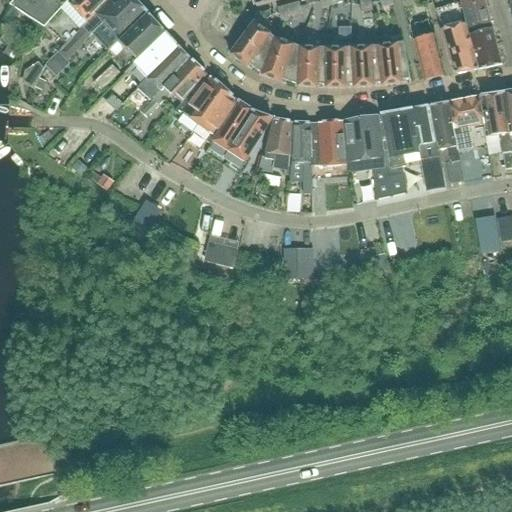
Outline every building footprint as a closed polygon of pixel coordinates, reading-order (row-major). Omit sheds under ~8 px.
[(4,0),(3,3),(11,8),(18,0),(4,0)] [(18,0),(11,8),(21,14),(16,21),(28,29),(33,21),(44,28),(59,12),(69,0),(18,0)] [(70,0),(67,3),(86,24),(107,0),(70,0)] [(118,43),(146,15),(131,0),(115,0),(112,4),(109,1),(94,15),(95,16),(83,28),(73,38),(80,46),(90,36),(91,35),(101,26),(118,43)] [(318,0),(319,4),(321,10),(332,7),(329,0),(318,0)] [(359,2),(359,6),(360,14),(372,12),(370,0),(359,2)] [(378,0),(380,3),(381,9),(392,6),(390,0),(378,0)] [(417,0),(403,0),(405,11),(419,8),(417,0)] [(458,0),(461,10),(484,3),(482,0),(458,0)] [(491,30),(484,3),(461,10),(468,36),(491,30)] [(301,15),(299,8),(298,4),(287,7),(290,18),(301,15)] [(436,11),(454,76),(477,72),(458,5),(436,11)] [(277,9),(278,14),(280,20),(285,24),(290,18),(287,7),(277,9)] [(48,30),(63,44),(79,25),(81,24),(66,10),(48,30)] [(118,43),(116,45),(133,66),(164,35),(146,15),(118,43)] [(248,66),(254,70),(267,54),(269,55),(274,40),(253,24),(229,56),(246,69),(248,66)] [(491,30),(468,36),(478,72),(502,67),(491,30)] [(146,79),(177,49),(164,35),(133,66),(124,75),(128,79),(137,70),(146,79)] [(434,36),(414,42),(424,81),(444,78),(434,36)] [(288,84),(295,65),(295,64),(298,65),(299,49),(299,48),(274,40),(269,55),(267,54),(254,70),(261,75),(260,78),(280,85),(281,81),(288,84)] [(403,45),(376,46),(381,88),(401,85),(401,82),(408,81),(408,84),(410,84),(403,45)] [(350,47),(350,50),(353,90),(373,88),(373,85),(380,84),(380,88),(381,88),(376,46),(350,47)] [(350,50),(350,47),(325,48),(324,50),(325,90),(345,90),(345,86),(352,86),(352,90),(353,90),(350,50)] [(325,48),(299,48),(299,49),(298,65),(295,64),(295,65),(288,84),(296,87),(296,89),(317,90),(317,86),(324,86),(324,90),(325,90),(324,50),(325,48)] [(127,101),(140,113),(188,59),(177,49),(146,79),(136,90),(137,90),(127,101)] [(188,59),(140,113),(147,120),(162,103),(169,95),(181,104),(206,76),(188,59)] [(99,98),(118,78),(110,71),(92,90),(99,98)] [(174,115),(180,120),(181,120),(183,117),(198,127),(222,91),(209,79),(188,108),(182,104),(174,115)] [(208,146),(213,139),(236,103),(222,91),(198,127),(209,136),(204,143),(208,146)] [(511,91),(502,93),(503,95),(508,134),(511,133),(511,91)] [(503,155),(510,153),(508,134),(503,95),(481,98),(488,143),(500,141),(503,155)] [(105,103),(116,113),(124,105),(112,96),(105,103)] [(470,147),(466,129),(482,126),(478,99),(447,103),(456,150),(470,147)] [(253,113),(238,103),(212,144),(244,164),(271,121),(252,114),(253,113)] [(429,107),(436,151),(447,150),(449,164),(444,165),(448,185),(462,183),(456,150),(447,103),(429,107)] [(403,158),(419,155),(425,192),(443,189),(436,151),(429,107),(380,116),(391,171),(405,169),(403,158)] [(381,153),(376,117),(342,122),(346,158),(381,153)] [(273,122),(265,154),(263,160),(260,160),(258,172),(271,174),(272,170),(287,173),(288,158),(291,125),(273,122)] [(309,125),(310,169),(319,168),(345,167),(341,123),(317,124),(309,125)] [(310,169),(309,125),(292,124),(291,183),(302,183),(302,196),(310,196),(310,169)] [(505,172),(511,170),(511,156),(511,154),(503,156),(505,172)] [(80,181),(92,166),(80,156),(66,171),(66,172),(78,182),(80,181)] [(383,167),(369,170),(374,201),(406,196),(402,175),(386,178),(385,169),(384,169),(383,167)] [(493,215),(474,218),(479,252),(498,249),(493,215)] [(511,218),(497,220),(500,242),(511,239),(511,218)] [(237,252),(225,249),(221,263),(233,266),(237,252)] [(282,279),(312,279),(311,250),(281,250),(282,279)] [(377,256),(380,270),(387,269),(384,254),(377,256)]
